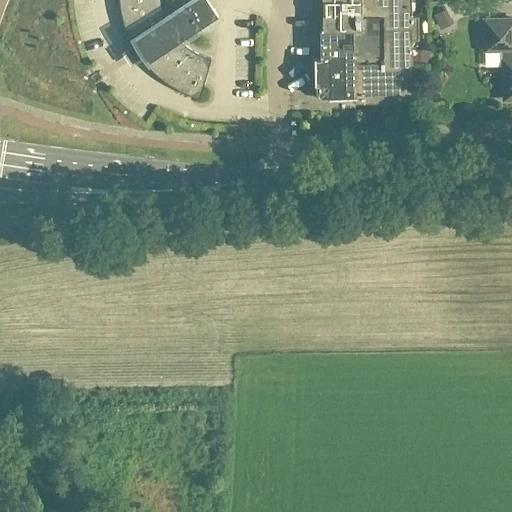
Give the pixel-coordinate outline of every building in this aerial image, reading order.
[(148,62),(144,65),(148,69),(151,73),(155,77),(160,80),(164,84),(169,87),(173,90),(178,93),(183,95),(188,97),(194,99),(199,101),(211,61),(206,60),(202,58),(198,56),(194,54),(190,51),(186,49),(183,46),(179,43),(217,17),(206,0),(196,0),(165,21),(163,16),(162,12),(161,7),(160,3),(159,0),(118,0),(119,2),(119,8),(120,13),(121,19),(123,24),(124,29),(126,34),(128,40),(131,45),(135,42),(138,47),(131,52),(138,62),(145,57),(148,62)] [(412,42),(419,42),(418,18),(412,18),(411,0),(322,0),(323,32),(320,32),(320,61),(314,61),(315,94),(321,100),(355,100),(355,106),(413,105),(412,42)] [(453,26),(446,11),(432,17),(439,32),(453,26)] [(485,52),(503,52),(504,102),(511,101),(511,21),(484,22),(485,52)] [(428,51),(413,51),(413,67),(428,67),(428,51)] [(27,180),(47,182),(48,171),(29,168),(27,180)]
